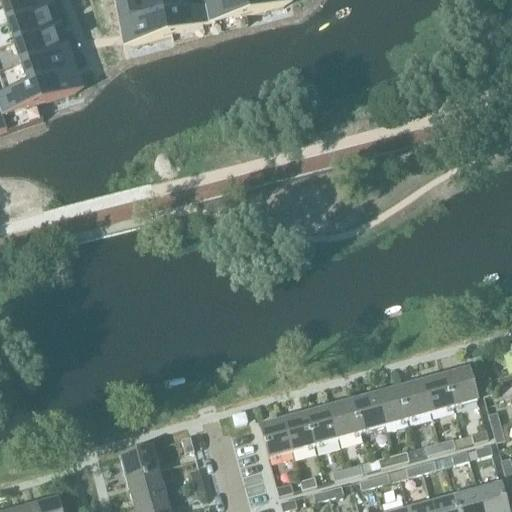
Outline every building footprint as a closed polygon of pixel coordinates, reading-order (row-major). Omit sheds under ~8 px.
[(0,0),(0,8),(23,0),(0,0)] [(39,0),(23,0),(0,8),(7,29),(45,16),(39,0)] [(164,0),(150,0),(125,5),(129,26),(168,19),(164,0)] [(279,0),(238,0),(242,22),(283,11),(283,10),(281,10),(279,0)] [(45,16),(7,29),(14,49),(52,36),(49,29),(55,27),(52,17),(46,19),(45,16)] [(168,19),(129,26),(133,49),(132,50),(132,51),(172,40),(168,19)] [(207,30),(172,39),(174,47),(245,30),(243,22),(207,30)] [(52,36),(14,49),(21,69),(59,56),(58,53),(63,51),(60,41),(54,43),(52,36)] [(59,56),(21,69),(28,90),(66,77),(59,56)] [(66,77),(28,90),(35,111),(74,98),(74,97),(73,97),(66,77)] [(35,110),(0,122),(5,137),(40,125),(35,110)] [(472,363),(476,377),(485,375),(481,360),(472,363)] [(468,373),(444,379),(453,412),(477,405),(468,373)] [(444,379),(421,385),(430,418),(453,412),(444,379)] [(478,385),(482,401),(491,398),(487,383),(478,385)] [(421,385),(398,392),(407,424),(430,418),(421,385)] [(398,392),(375,398),(384,431),(407,424),(398,392)] [(375,398),(351,405),(360,437),(384,431),(375,398)] [(351,405),(328,411),(337,443),(360,437),(351,405)] [(328,411),(305,417),(314,450),(337,443),(328,411)] [(247,425),(244,416),(232,419),(235,428),(247,425)] [(305,417),(282,424),(291,456),(314,450),(305,417)] [(488,419),(491,433),(500,431),(496,417),(488,419)] [(291,456),(282,424),(258,430),(267,463),(291,456)] [(500,431),(491,433),(495,447),(504,445),(500,431)] [(470,438),(473,447),(487,443),(485,435),(470,438)] [(181,444),(185,458),(193,455),(189,441),(181,444)] [(452,444),(438,447),(441,456),(454,452),(452,444)] [(441,456),(438,447),(424,451),(426,460),(441,456)] [(492,458),(489,450),(475,454),(477,462),(492,458)] [(119,460),(125,484),(158,475),(151,452),(119,460)] [(406,456),(392,460),(394,469),(408,465),(406,456)] [(451,460),(453,469),(468,465),(465,456),(451,460)] [(394,469),(392,460),(378,464),(380,473),(394,469)] [(500,466),(504,479),(511,477),(511,474),(509,463),(500,466)] [(433,465),(419,469),(422,478),(436,474),(433,465)] [(359,469),(345,473),(348,482),(362,478),(359,469)] [(422,478),(419,469),(405,473),(408,481),(422,478)] [(348,482),(345,473),(331,477),(334,485),(348,482)] [(190,477),(194,491),(202,488),(198,474),(190,477)] [(125,484),(132,507),(164,499),(158,475),(125,484)] [(387,478),(373,482),(375,490),(389,486),(387,478)] [(316,490),(313,482),(299,486),(301,494),(316,490)] [(375,490),(373,482),(359,485),(361,494),(375,490)] [(202,488),(194,491),(197,505),(206,502),(202,488)] [(292,497),(290,488),(276,492),(278,501),(292,497)] [(506,511),(500,488),(476,494),(480,511),(506,511)] [(341,491),(327,494),(329,503),(343,499),(341,491)] [(329,503),(327,494),(313,498),(315,507),(329,503)] [(480,511),(476,494),(453,501),(455,511),(480,511)] [(132,507),(132,511),(167,511),(164,499),(132,507)] [(455,511),(453,501),(430,507),(431,511),(455,511)] [(59,511),(56,503),(33,509),(33,511),(59,511)] [(296,511),(294,503),(280,507),(280,511),(296,511)]
